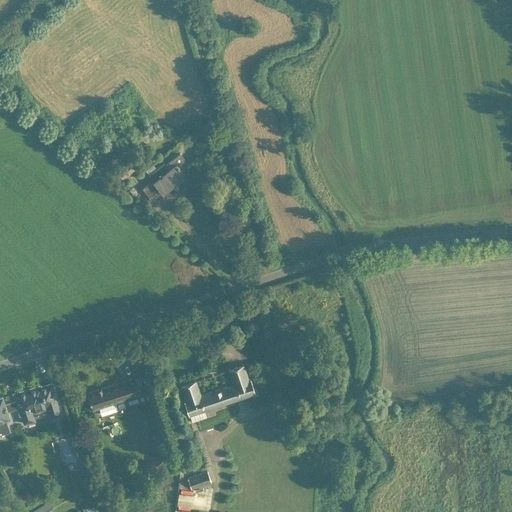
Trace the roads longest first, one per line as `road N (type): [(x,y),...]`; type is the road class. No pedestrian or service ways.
road 1 (unclassified): [(329,259),(0,367)]
road 2 (track): [(269,279),(188,0)]
road 3 (unclassified): [(329,259),(511,234)]
